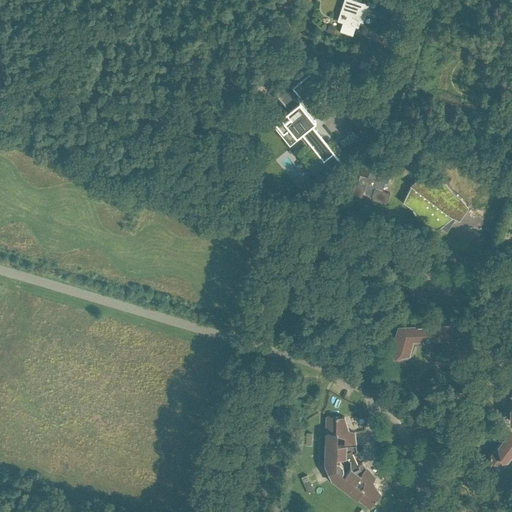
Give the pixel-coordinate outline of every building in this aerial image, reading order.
[(357,0),(343,0),(342,6),(337,20),(358,27),(360,21),(363,22),(369,4),(357,0)] [(321,157),(331,149),(312,125),(316,122),(308,113),(283,82),(274,90),(289,109),(274,122),(283,133),(290,128),(297,136),(301,132),(321,157)] [(352,171),(360,173),(357,182),(355,181),(350,197),(360,201),(363,193),(372,196),(371,198),(387,203),(390,192),(382,190),(385,181),(388,182),(393,166),(382,163),(380,171),(371,168),(371,165),(356,160),(352,171)] [(413,173),(417,166),(413,163),(408,170),(413,173)] [(445,183),(426,171),(411,184),(403,201),(412,208),(418,218),(427,224),(438,228),(454,216),(459,218),(468,207),(461,198),(452,192),(445,183)] [(395,334),(391,349),(395,356),(396,360),(409,357),(409,353),(414,339),(424,339),(427,342),(430,342),(432,339),(455,337),(459,328),(456,323),(431,324),(430,321),(425,321),(424,324),(393,325),(392,332),(395,334)] [(325,462),(322,464),(330,480),(333,479),(370,508),(381,493),(373,481),(376,476),(362,462),(359,464),(358,464),(359,467),(354,469),(351,467),(350,468),(345,474),(342,472),(344,469),(344,464),(340,461),(337,460),(337,456),(345,456),(346,456),(346,452),(351,450),(352,452),(353,452),(357,451),(355,432),(349,430),(345,416),(327,415),(325,462)] [(511,432),(508,432),(488,460),(490,466),(498,467),(504,458),(511,457),(511,432)]
